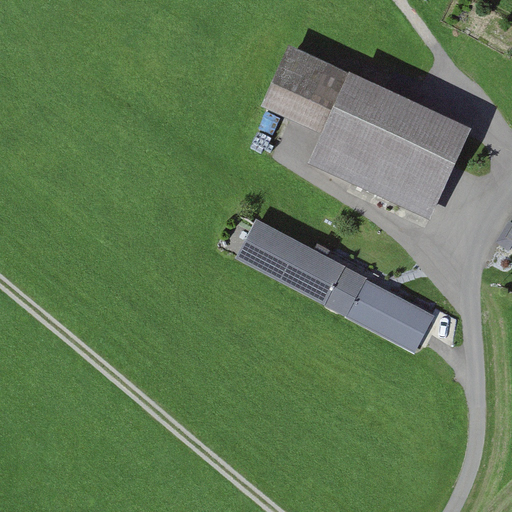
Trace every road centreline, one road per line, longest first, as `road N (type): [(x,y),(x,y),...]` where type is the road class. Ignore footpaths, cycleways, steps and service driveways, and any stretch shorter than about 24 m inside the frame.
road 1 (track): [(0,279),(269,511)]
road 2 (unclassified): [(455,511),(480,424),(470,331),(477,249),(511,190)]
road 3 (track): [(396,0),(511,145)]
